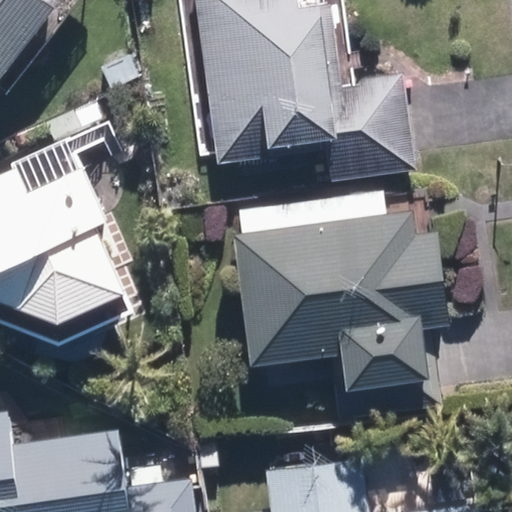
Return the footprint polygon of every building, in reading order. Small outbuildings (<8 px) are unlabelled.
[(0,0),(0,73),(5,67),(21,80),(83,0),(0,0)] [(299,0),(196,0),(209,154),(323,144),(325,176),(416,169),(409,79),(333,86),(327,7),(301,9),(299,0)] [(35,197),(21,167),(0,176),(0,314),(4,323),(49,302),(62,331),(132,299),(100,230),(115,223),(91,171),(35,197)] [(232,208),(255,364),(340,351),(347,399),(436,386),(425,308),(456,303),(441,207),(384,215),(380,186),(232,208)] [(0,511),(207,511),(202,474),(131,484),(122,421),(24,435),(18,395),(0,397),(0,511)] [(486,511),(485,502),(419,511),(385,511),(375,443),(253,461),(260,511),(486,511)]
